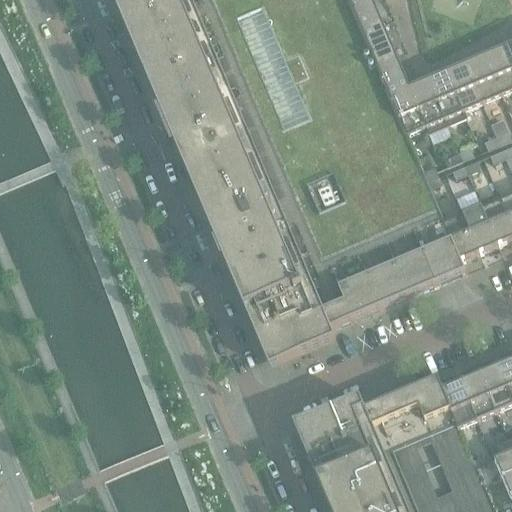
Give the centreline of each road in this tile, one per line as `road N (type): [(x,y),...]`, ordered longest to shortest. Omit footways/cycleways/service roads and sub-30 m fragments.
road 1 (tertiary): [(215,433),(31,0)]
road 2 (residential): [(261,414),(86,0)]
road 3 (residential): [(261,414),(511,305)]
